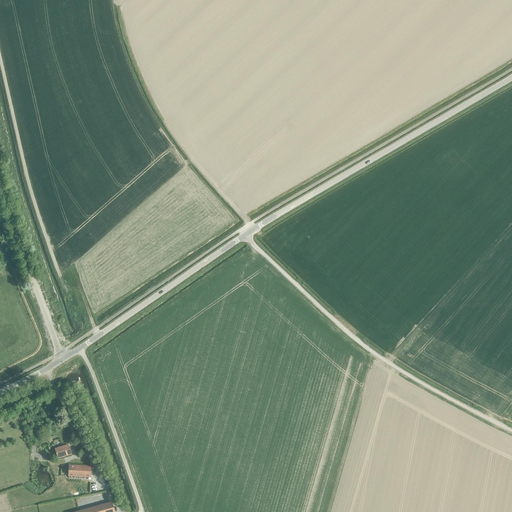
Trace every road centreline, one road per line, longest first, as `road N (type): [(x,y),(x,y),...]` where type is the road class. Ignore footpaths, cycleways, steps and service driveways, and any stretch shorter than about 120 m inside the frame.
road 1 (unclassified): [(511,430),(380,358),(245,234)]
road 2 (tertiary): [(245,234),(511,76)]
road 3 (tertiary): [(79,348),(245,234)]
road 4 (unclassified): [(62,359),(0,179)]
road 5 (unclassified): [(142,511),(79,348)]
road 6 (track): [(0,248),(40,336),(36,353),(0,371)]
